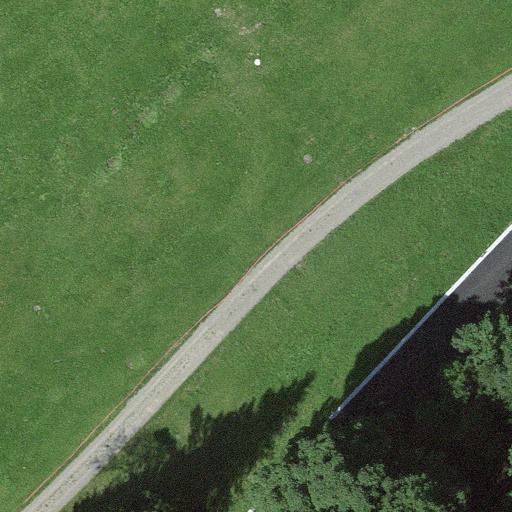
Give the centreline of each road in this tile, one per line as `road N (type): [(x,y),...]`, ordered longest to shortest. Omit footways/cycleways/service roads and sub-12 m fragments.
road 1 (track): [(511,102),(371,183),(29,511)]
road 2 (tertiary): [(294,511),(363,419),(511,277)]
